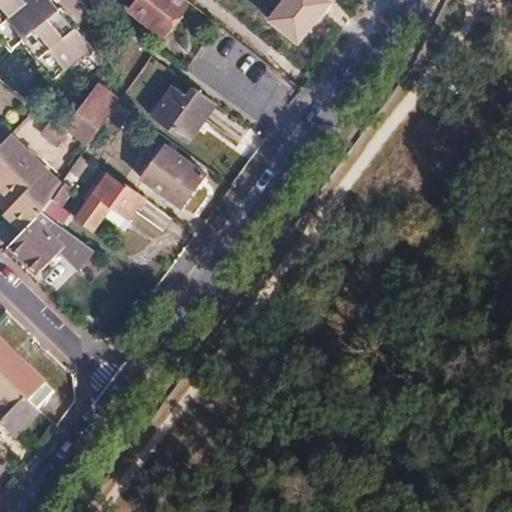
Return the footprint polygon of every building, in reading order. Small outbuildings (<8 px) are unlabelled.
[(0,0),(0,2),(10,15),(8,17),(25,38),(38,28),(52,47),(50,49),(67,69),(93,49),(77,29),(95,15),(83,0),(0,0)] [(163,34),(189,1),(187,0),(138,0),(131,9),(163,34)] [(100,83),(66,128),(67,129),(75,135),(88,146),(121,100),(100,83)] [(189,138),(216,103),(195,88),(189,97),(174,86),(152,116),(167,127),(169,124),(189,138)] [(66,128),(54,119),(44,133),(58,143),(67,129),(66,128)] [(11,135),(0,145),(0,186),(16,202),(5,213),(24,231),(42,212),(52,199),(62,185),(11,135)] [(155,187),(182,205),(205,173),(174,151),(161,169),(165,172),(155,187)] [(145,196),(126,182),(123,185),(104,171),(98,179),(103,183),(77,219),(91,230),(110,205),(129,218),(145,196)] [(52,199),(42,212),(56,222),(63,227),(73,215),(62,206),(75,189),(67,183),(53,200),(52,199)] [(24,231),(10,246),(38,273),(65,244),(49,229),(56,222),(42,212),(24,231)] [(49,229),(65,244),(74,236),(63,227),(56,222),(49,229)] [(0,373),(41,413),(60,394),(0,335),(0,373)] [(16,438),(41,413),(0,373),(0,386),(5,392),(0,396),(0,402),(13,415),(3,426),(16,438)]
